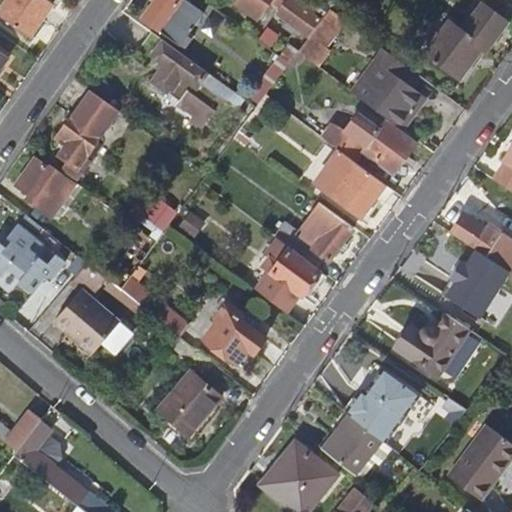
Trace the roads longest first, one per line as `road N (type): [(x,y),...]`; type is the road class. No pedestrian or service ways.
road 1 (residential): [(196,505),(511,82)]
road 2 (unclassified): [(0,331),(196,505)]
road 3 (unclassified): [(0,144),(104,0)]
